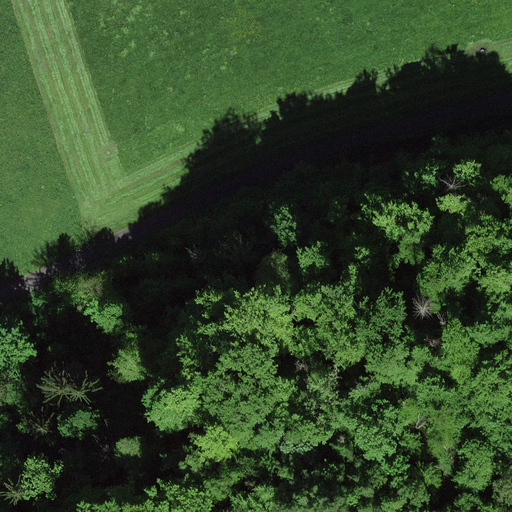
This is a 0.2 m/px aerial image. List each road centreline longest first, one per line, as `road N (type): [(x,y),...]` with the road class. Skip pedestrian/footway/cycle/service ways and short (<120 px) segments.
road 1 (unclassified): [(0,303),(286,171),(511,102)]
road 2 (track): [(223,511),(355,450),(452,463),(502,511)]
